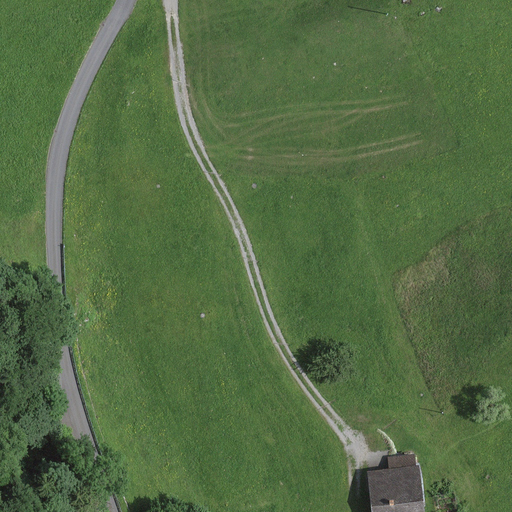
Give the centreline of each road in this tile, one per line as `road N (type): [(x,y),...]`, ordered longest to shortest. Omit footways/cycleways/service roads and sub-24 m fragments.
road 1 (unclassified): [(124,0),(71,114),(54,181),(52,260),(63,346),(110,511)]
road 2 (track): [(365,455),(303,385),(225,191),(186,118),(174,0)]
